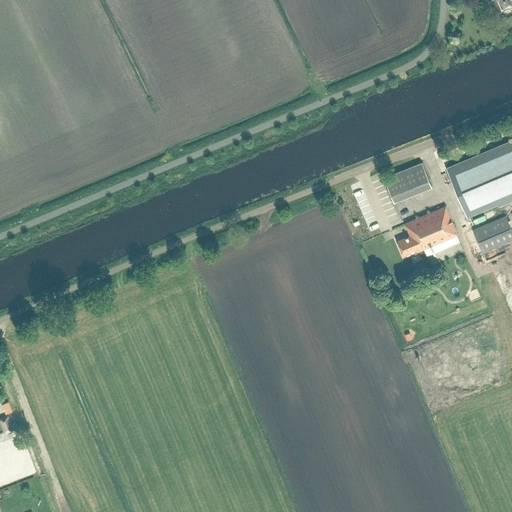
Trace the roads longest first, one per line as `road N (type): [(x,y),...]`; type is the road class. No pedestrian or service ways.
road 1 (unclassified): [(0,319),(511,108)]
road 2 (unclassified): [(0,235),(401,69),(428,50),(443,0)]
